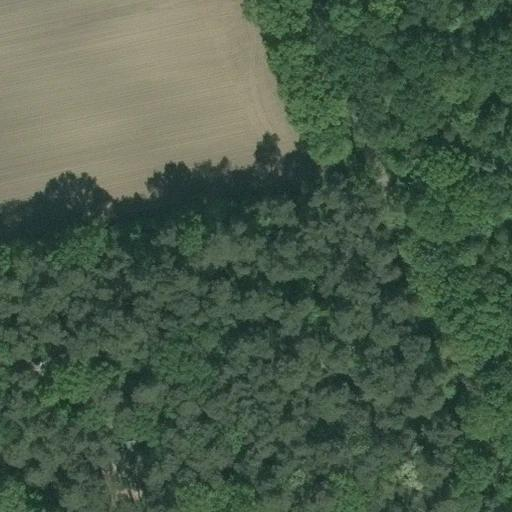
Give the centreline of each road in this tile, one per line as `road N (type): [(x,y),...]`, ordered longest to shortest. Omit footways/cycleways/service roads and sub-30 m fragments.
road 1 (unclassified): [(511,506),(300,0)]
road 2 (track): [(493,463),(213,511)]
